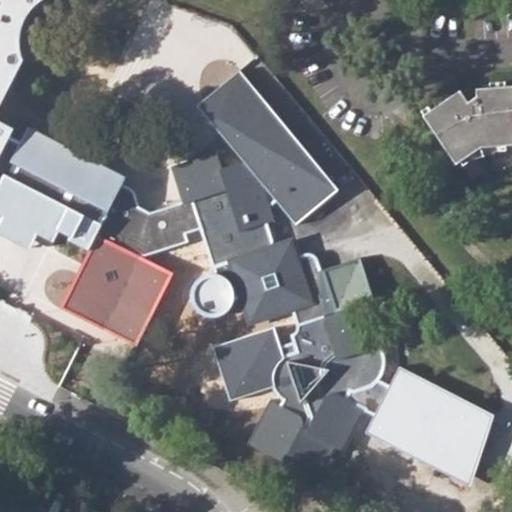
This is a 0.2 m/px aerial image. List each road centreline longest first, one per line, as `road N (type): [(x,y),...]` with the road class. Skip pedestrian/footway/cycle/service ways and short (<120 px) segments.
road 1 (residential): [(208,511),(182,489),(0,398)]
road 2 (residential): [(364,35),(412,87),(511,71)]
